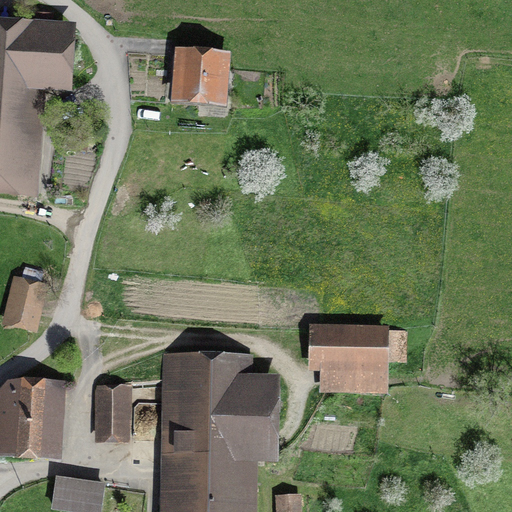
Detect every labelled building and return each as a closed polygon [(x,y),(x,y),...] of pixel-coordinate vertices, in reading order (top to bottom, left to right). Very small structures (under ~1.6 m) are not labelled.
[(67,30),(0,24),(0,191),(26,193),(34,86),(68,89),(71,47),(66,46),(67,30)] [(228,59),(184,56),(181,98),(225,102),(228,59)] [(45,293),(10,286),(0,333),(0,334),(34,341),(45,293)] [(387,334),(316,331),(315,366),(329,367),(328,390),(384,392),(387,334)] [(243,364),(180,364),(180,511),(248,511),(248,488),(241,487),(242,406),(254,406),(254,423),(272,423),(273,385),(243,385),(243,364)] [(56,384),(15,381),(10,449),(51,452),(56,384)] [(125,388),(105,387),(104,437),(124,437),(125,388)] [(101,511),(105,484),(60,478),(56,508),(83,511),(101,511)] [(299,511),(299,500),(281,501),(281,511),(299,511)]
